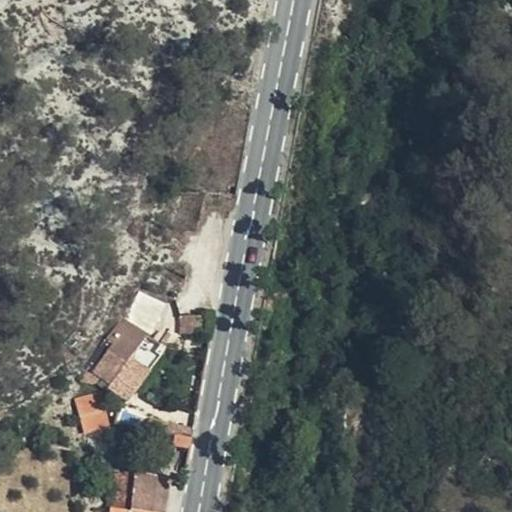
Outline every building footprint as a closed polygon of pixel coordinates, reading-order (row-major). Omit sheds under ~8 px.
[(177,307),(179,327),(207,325),(206,305),(177,307)] [(158,340),(132,323),(103,373),(135,397),(170,341),(162,335),(158,340)] [(140,474),(175,480),(177,464),(142,459),(140,474)] [(136,508),(157,511),(170,511),(175,480),(140,474),(140,476),(136,508)] [(117,505),(136,508),(140,476),(120,477),(117,505)]
